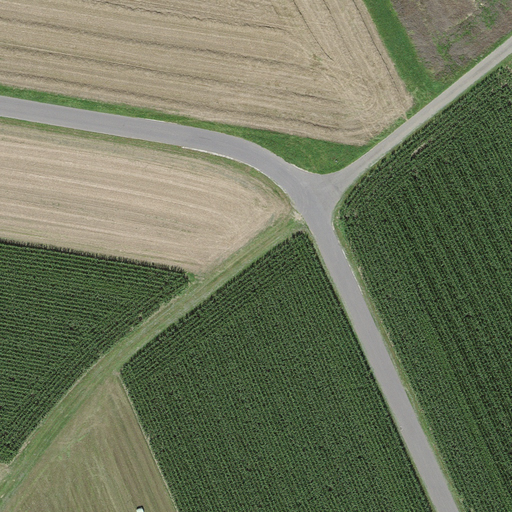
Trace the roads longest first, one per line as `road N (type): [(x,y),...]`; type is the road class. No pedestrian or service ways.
road 1 (track): [(511,50),(189,307),(35,445),(0,504)]
road 2 (unclassified): [(0,106),(245,150),(286,174),(314,205),(448,511)]
